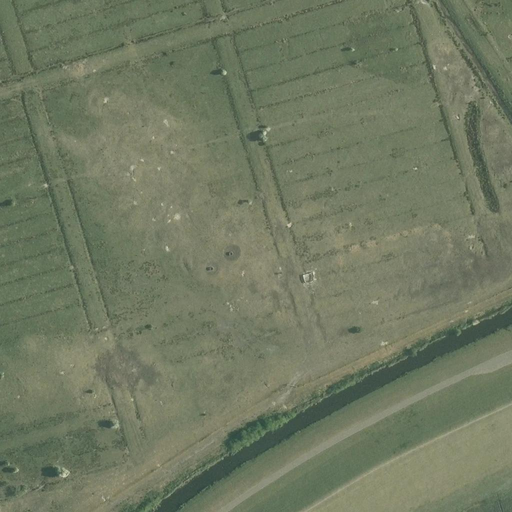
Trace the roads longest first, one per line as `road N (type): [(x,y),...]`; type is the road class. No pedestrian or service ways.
road 1 (track): [(511,293),(247,412),(99,511)]
road 2 (track): [(511,355),(290,465),(220,511)]
